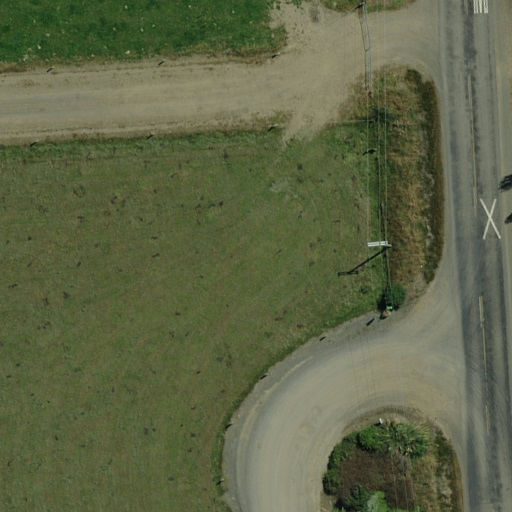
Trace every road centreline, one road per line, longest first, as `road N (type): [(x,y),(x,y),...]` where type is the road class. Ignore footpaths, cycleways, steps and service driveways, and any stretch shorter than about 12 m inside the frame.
road 1 (tertiary): [(471,0),(499,511)]
road 2 (track): [(0,115),(472,85)]
